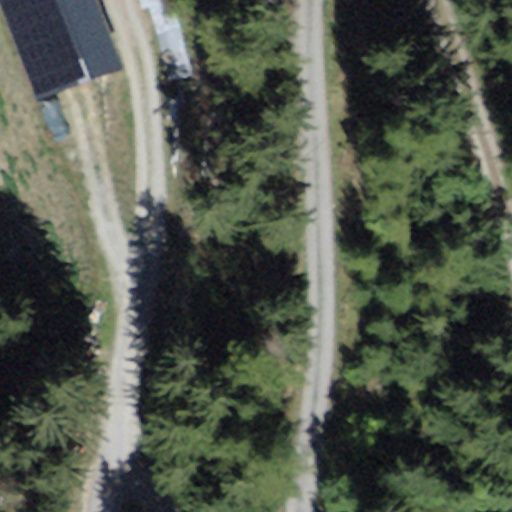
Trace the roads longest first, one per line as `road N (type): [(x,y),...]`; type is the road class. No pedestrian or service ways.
road 1 (residential): [(136,0),(160,87),(160,253),(148,355),(114,472),(114,511)]
road 2 (track): [(321,0),(330,376),(313,511)]
road 3 (track): [(445,0),(511,216)]
